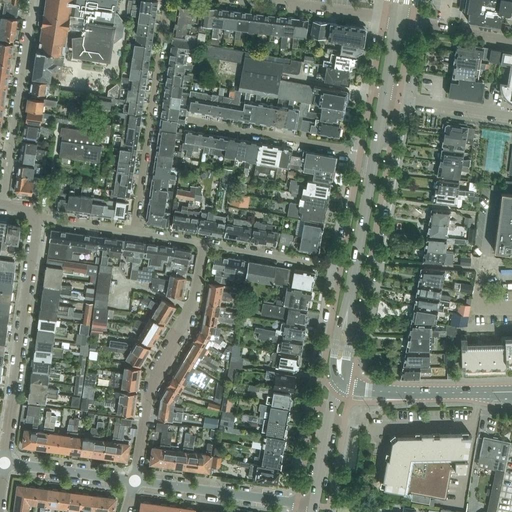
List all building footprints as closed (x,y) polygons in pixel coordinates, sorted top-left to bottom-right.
[(3,15),(12,16),(17,17),(19,3),(19,0),(0,0),(4,1),(3,9),(3,15)] [(64,55),(64,54),(63,54),(64,48),(67,30),(68,30),(70,17),(69,17),(71,0),(45,0),(44,14),(43,14),(43,16),(40,15),(39,24),(42,24),(41,26),(42,26),(38,49),(37,49),(36,51),(37,51),(36,56),(33,77),(35,78),(35,77),(49,79),(50,72),(61,73),(63,64),(64,55)] [(108,60),(108,56),(110,48),(122,38),(124,25),(117,13),(115,12),(116,0),(72,0),(65,48),(84,51),(83,57),(108,60)] [(132,4),(132,9),(131,10),(135,10),(156,13),(158,2),(144,0),(140,0),(140,5),(132,4)] [(511,0),(467,0),(471,5),(471,6),(469,6),(467,20),(468,20),(471,24),(470,25),(490,28),(499,30),(501,12),(511,13),(511,0)] [(184,38),(185,33),(187,21),(197,23),(199,12),(200,7),(180,4),(179,4),(177,6),(173,37),(184,38)] [(203,7),(201,26),(199,26),(196,43),(204,44),(205,33),(206,33),(207,30),(204,30),(205,28),(212,29),(213,29),(215,9),(213,9),(213,8),(206,7),(206,8),(203,7)] [(213,29),(212,29),(211,37),(215,38),(216,37),(218,37),(218,34),(219,27),(224,28),(225,28),(227,10),(215,9),(213,29)] [(138,22),(154,25),(156,13),(135,10),(134,17),(137,17),(137,15),(139,15),(138,22)] [(225,28),(224,28),(223,34),(228,35),(229,29),(236,29),(236,30),(238,12),(227,10),(225,28)] [(248,31),(250,13),(238,12),(236,30),(236,29),(234,39),(239,40),(240,30),(247,31),(248,31)] [(250,13),(248,31),(247,31),(246,38),(251,39),(252,32),(259,32),(261,15),(250,13)] [(259,32),(270,34),(271,34),(273,16),(261,15),(259,32)] [(271,34),(270,34),(269,40),(273,40),(274,34),(281,35),(282,35),(284,18),(273,16),(271,34)] [(0,21),(0,27),(15,30),(15,27),(16,27),(17,20),(17,19),(12,18),(1,17),(0,21)] [(282,35),(281,35),(280,47),(286,48),(287,36),(293,36),(294,37),(296,19),(294,19),(293,18),(290,17),(288,18),(284,18),(282,35)] [(306,38),(307,25),(308,20),(306,20),(305,19),(302,19),(300,20),(296,19),(294,37),(293,36),(292,47),(297,47),(298,37),(306,38)] [(134,22),(129,21),(129,26),(137,27),(136,33),(152,36),(154,25),(138,22),(134,22)] [(313,21),(312,25),(310,36),(328,39),(330,23),(313,21)] [(347,25),(338,24),(336,24),(330,23),(328,39),(339,41),(341,42),(363,45),(363,44),(364,37),(365,35),(365,29),(364,27),(359,27),(355,26),(347,25)] [(15,30),(0,27),(0,38),(13,40),(14,39),(14,40),(15,32),(14,32),(15,30)] [(134,33),(133,38),(135,38),(134,44),(151,47),(152,36),(136,33),(134,33)] [(183,41),(172,39),(170,51),(182,52),(183,41)] [(187,53),(194,54),(196,43),(183,41),(182,52),(170,51),(170,56),(169,61),(185,64),(186,56),(187,53)] [(8,44),(0,42),(0,53),(11,55),(12,51),(13,50),(13,47),(13,46),(13,44),(8,44)] [(349,56),(357,58),(358,54),(361,53),(363,45),(341,42),(339,52),(336,51),(336,49),(327,48),(326,52),(331,53),(349,56)] [(126,43),(125,48),(134,49),(133,56),(149,58),(151,47),(134,44),(126,43)] [(481,52),(482,47),(476,46),(477,46),(470,45),(459,43),(458,43),(456,44),(457,45),(456,53),(481,57),(481,52)] [(279,57),(268,55),(257,53),(246,51),(245,51),(218,46),(210,45),(205,44),(203,56),(235,62),(243,64),(239,83),(238,90),(241,91),(246,92),(250,93),(256,94),(262,95),(277,97),(280,80),(281,73),(282,73),(282,72),(289,73),(297,74),(300,73),(302,61),(279,57)] [(482,59),(488,60),(489,56),(490,49),(484,48),(482,59)] [(501,51),(491,49),(489,61),(499,63),(501,51)] [(499,63),(500,63),(500,65),(510,67),(505,94),(507,95),(511,96),(511,52),(501,51),(499,63)] [(0,53),(0,63),(10,65),(10,64),(11,63),(11,60),(11,59),(11,55),(0,53)] [(356,66),(357,58),(349,56),(331,53),(330,56),(329,61),(323,60),(322,65),(327,65),(351,70),(351,67),(355,66),(356,66)] [(453,64),(454,65),(479,69),(484,69),(485,63),(480,62),(481,57),(456,53),(455,53),(454,56),(453,64)] [(124,66),(131,67),(148,69),(149,58),(133,56),(132,56),(132,63),(124,62),(124,66)] [(185,68),(192,69),(193,65),(185,64),(169,61),(167,72),(184,75),(185,68)] [(0,74),(8,75),(9,71),(10,70),(10,68),(10,66),(10,65),(0,63),(0,74)] [(344,84),(348,85),(350,78),(349,78),(351,70),(327,65),(324,80),(344,84)] [(452,76),(477,80),(479,69),(454,65),(452,76)] [(148,69),(131,67),(124,66),(123,70),(131,71),(130,78),(146,81),(148,69)] [(182,86),(183,80),(192,82),(192,76),(184,75),(167,72),(166,83),(182,86)] [(8,75),(0,74),(0,84),(7,86),(7,84),(8,84),(8,81),(8,80),(8,75)] [(129,83),(128,89),(144,92),(146,81),(122,77),(121,82),(129,83)] [(456,77),(452,77),(449,95),(479,100),(482,81),(456,77)] [(346,97),(347,92),(280,80),(277,97),(278,97),(284,98),(289,99),(294,100),(301,101),(310,103),(322,105),(321,105),(343,109),(344,109),(345,102),(346,98),(346,97)] [(31,87),(30,92),(35,93),(46,95),(46,94),(48,94),(49,90),(50,83),(32,81),(32,82),(30,83),(30,86),(31,87)] [(121,81),(108,90),(107,97),(118,99),(119,99),(119,93),(120,88),(121,82),(121,81)] [(164,94),(188,98),(189,94),(181,93),(182,86),(166,83),(164,94)] [(217,116),(218,116),(220,116),(223,96),(224,88),(219,87),(218,95),(212,94),(211,102),(209,114),(213,115),(213,116),(217,117),(217,116)] [(120,88),(119,93),(126,94),(125,100),(143,103),(144,92),(128,89),(120,88)] [(79,93),(58,90),(58,96),(78,98),(79,93)] [(201,92),(190,90),(188,104),(188,105),(187,110),(198,112),(201,92)] [(241,120),(244,102),(239,101),(241,91),(238,90),(236,90),(235,90),(233,98),(231,118),(241,120)] [(201,92),(198,112),(209,114),(211,102),(206,101),(207,93),(201,92)] [(249,101),(250,93),(246,92),(244,102),(241,120),(252,121),(255,102),(249,101)] [(187,104),(188,98),(164,94),(163,105),(179,108),(180,103),(187,104)] [(262,97),(262,95),(256,94),(255,102),(252,121),(263,123),(266,104),(260,103),(261,97),(262,97)] [(92,95),(90,108),(110,111),(112,98),(92,95)] [(233,98),(223,96),(220,116),(231,118),(233,98)] [(284,98),(278,97),(277,106),(274,125),(284,127),(288,108),(282,107),(283,101),(284,101),(284,98)] [(56,107),(57,101),(44,99),(44,101),(34,99),(29,98),(28,104),(27,105),(27,107),(27,109),(27,110),(42,112),(43,105),(56,107)] [(123,111),(141,114),(143,103),(125,100),(119,99),(118,99),(117,103),(124,104),(123,111)] [(300,110),(296,109),(293,109),(294,100),(289,99),(288,108),(284,127),(296,129),(300,110)] [(307,117),(308,111),(309,109),(310,103),(301,101),(300,107),(300,110),(296,129),(300,130),(302,120),(303,116),(307,117)] [(263,123),(274,125),(277,106),(266,104),(263,123)] [(81,107),(70,105),(68,119),(79,121),(81,107)] [(161,117),(177,119),(178,119),(179,112),(183,112),(183,115),(186,115),(187,109),(179,108),(163,105),(161,117)] [(308,111),(307,117),(315,118),(322,120),(322,119),(332,121),(337,122),(338,118),(342,119),(344,110),(343,110),(343,109),(321,105),(321,113),(308,111)] [(42,112),(27,110),(26,116),(25,119),(26,120),(25,122),(30,123),(40,125),(41,117),(54,119),(55,114),(42,112)] [(141,115),(136,115),(125,113),(123,125),(138,127),(139,125),(140,125),(141,115)] [(82,118),(81,126),(89,127),(94,127),(95,122),(95,120),(82,118)] [(177,119),(176,121),(161,118),(159,127),(160,127),(160,130),(176,132),(177,123),(182,124),(182,125),(184,125),(185,120),(178,119),(177,119)] [(300,130),(310,132),(317,133),(339,137),(340,127),(339,127),(339,123),(321,120),(322,120),(315,118),(315,122),(302,120),(300,130)] [(62,136),(59,156),(99,162),(101,146),(99,145),(99,141),(108,142),(111,124),(95,122),(94,127),(89,127),(89,131),(61,127),(60,135),(62,136)] [(53,128),(30,125),(25,124),(24,128),(23,129),(23,132),(24,133),(23,135),(39,138),(40,132),(52,133),(53,128)] [(473,140),(475,128),(447,124),(445,126),(444,135),(469,139),(473,140)] [(122,137),(138,139),(139,129),(138,129),(138,127),(123,125),(122,137)] [(176,132),(160,130),(160,132),(159,132),(158,141),(174,144),(175,138),(183,139),(183,135),(184,133),(176,132)] [(185,130),(184,130),(184,133),(183,135),(183,139),(181,148),(187,149),(186,155),(191,156),(192,150),(195,132),(185,130)] [(203,148),(206,134),(195,132),(192,150),(198,151),(199,148),(203,148)] [(205,163),(206,153),(213,154),(217,136),(206,134),(203,148),(201,162),(205,163)] [(444,135),(442,146),(443,146),(443,149),(464,152),(465,143),(469,143),(472,144),(473,140),(472,139),(469,139),(444,135)] [(213,154),(224,156),(227,137),(217,136),(213,154)] [(138,139),(122,137),(120,149),(135,151),(135,149),(136,149),(138,139)] [(227,137),(224,156),(235,158),(238,139),(227,137)] [(245,161),(249,141),(238,139),(235,158),(233,165),(238,166),(239,160),(245,161)] [(37,143),(22,141),(22,142),(21,143),(21,145),(22,146),(21,151),(47,155),(48,150),(36,148),(37,143)] [(157,150),(157,153),(173,155),(181,156),(182,151),(174,150),(174,144),(158,141),(156,150),(157,150)] [(250,162),(256,163),(259,143),(249,141),(245,161),(244,167),(249,168),(250,162)] [(270,145),(259,143),(256,163),(254,171),(259,172),(265,173),(270,145)] [(265,173),(270,174),(271,170),(277,171),(281,147),(270,145),(265,173)] [(290,162),(291,155),(292,149),(281,147),(277,171),(276,173),(281,174),(282,168),(288,169),(290,162)] [(120,149),(119,155),(110,154),(109,158),(118,160),(134,162),(136,153),(135,153),(135,151),(120,149)] [(471,160),(462,160),(464,152),(443,149),(443,150),(441,149),(441,150),(440,162),(439,162),(469,166),(470,162),(471,160)] [(333,170),(334,162),(332,162),(333,160),(333,157),(335,157),(335,156),(307,151),(303,150),(302,157),(291,155),(290,162),(299,164),(315,167),(333,170)] [(20,160),(20,161),(24,162),(34,163),(35,157),(44,158),(44,157),(47,157),(47,155),(21,151),(20,156),(19,156),(19,159),(20,160)] [(156,155),(154,164),(171,167),(172,155),(173,155),(157,153),(157,155),(156,155)] [(109,158),(108,163),(118,165),(117,171),(132,173),(132,171),(133,171),(134,162),(118,160),(109,158)] [(34,163),(24,162),(20,161),(19,165),(18,169),(17,170),(17,172),(18,174),(18,175),(33,177),(34,172),(36,173),(38,163),(34,163)] [(437,175),(459,178),(460,171),(469,172),(469,166),(439,162),(437,174),(437,175)] [(154,174),(153,176),(175,180),(176,175),(170,174),(171,168),(170,168),(171,167),(154,164),(153,174),(154,174)] [(332,173),(332,171),(333,171),(333,170),(315,167),(299,164),(298,169),(314,172),(313,179),(326,181),(327,181),(331,182),(332,173)] [(226,169),(224,181),(231,182),(232,173),(232,170),(226,169)] [(131,175),(132,173),(117,171),(115,183),(131,185),(132,176),(131,175)] [(39,187),(44,187),(45,179),(40,178),(33,177),(18,175),(17,177),(16,178),(16,181),(17,182),(15,190),(17,192),(25,193),(26,194),(29,195),(30,194),(32,194),(34,182),(40,183),(39,187)] [(175,180),(153,176),(153,178),(152,178),(151,188),(167,191),(167,190),(168,183),(174,184),(175,180)] [(307,180),(306,187),(303,187),(304,185),(296,184),(297,180),(291,179),(289,190),(292,190),(328,197),(330,184),(307,180)] [(458,189),(459,182),(436,180),(435,188),(434,191),(467,195),(469,195),(478,196),(479,191),(476,191),(469,190),(458,189)] [(247,184),(233,182),(232,190),(245,192),(247,184)] [(469,182),(469,190),(476,191),(477,183),(469,182)] [(129,197),(129,196),(128,196),(129,194),(130,194),(131,185),(115,183),(113,194),(117,195),(129,197)] [(190,191),(177,189),(175,197),(193,201),(194,200),(196,186),(191,185),(190,191)] [(201,201),(202,196),(200,195),(202,187),(196,186),(194,200),(201,201)] [(78,212),(81,196),(74,195),(75,188),(70,187),(69,194),(67,210),(69,210),(69,211),(78,212)] [(167,191),(151,188),(149,198),(150,198),(150,200),(165,203),(166,197),(172,198),(173,191),(167,190),(167,191)] [(299,197),(298,204),(300,205),(303,205),(325,209),(326,209),(328,197),(292,190),(291,196),(299,197)] [(434,194),(433,203),(437,203),(456,205),(457,198),(464,199),(464,197),(466,197),(467,195),(434,191),(434,194)] [(69,194),(62,193),(57,192),(54,209),(64,210),(64,209),(67,210),(69,194)] [(511,253),(511,193),(501,192),(494,251),(511,253)] [(231,196),(229,204),(241,206),(243,195),(233,193),(232,196),(231,196)] [(104,199),(102,216),(112,217),(112,216),(114,216),(116,201),(117,195),(113,194),(112,200),(104,199)] [(90,213),(93,198),(81,196),(78,212),(88,214),(88,213),(90,213)] [(93,198),(90,213),(92,213),(92,214),(102,216),(104,199),(93,198)] [(149,202),(147,211),(147,212),(169,215),(164,213),(165,203),(150,200),(150,202),(149,202)] [(116,201),(114,216),(116,217),(116,218),(126,219),(128,203),(116,201)] [(325,209),(303,205),(300,205),(298,204),(289,203),(287,215),(323,222),(325,209)] [(181,211),(174,210),(171,227),(181,229),(181,228),(184,229),(183,229),(184,229),(187,210),(188,207),(182,205),(181,211)] [(449,219),(450,211),(436,210),(431,209),(429,223),(454,226),(454,225),(455,220),(449,219)] [(186,230),(196,231),(199,214),(199,212),(187,210),(184,229),(186,229),(186,230)] [(214,212),(208,211),(208,213),(201,212),(201,214),(198,232),(208,233),(210,233),(210,234),(214,214),(214,212)] [(148,224),(154,224),(168,226),(168,221),(169,215),(147,212),(146,221),(145,221),(148,224)] [(210,234),(212,234),(222,236),(226,216),(214,214),(210,234)] [(234,218),(234,220),(228,219),(225,231),(224,236),(234,238),(236,238),(236,239),(240,219),(234,218)] [(246,220),(240,219),(236,239),(237,239),(237,238),(239,239),(249,241),(252,224),(250,221),(246,221),(246,220)] [(323,223),(318,223),(298,219),(295,235),(301,236),(301,238),(310,240),(312,233),(321,235),(321,232),(322,232),(323,223)] [(6,222),(0,221),(0,238),(2,239),(0,248),(1,248),(5,249),(8,224),(6,224),(6,222)] [(263,243),(266,224),(260,223),(259,221),(256,221),(254,223),(254,224),(253,228),(251,241),(260,243),(261,242),(263,243)] [(0,254),(0,255),(10,257),(15,258),(15,253),(16,253),(16,251),(17,251),(18,245),(17,244),(17,239),(18,240),(19,232),(18,232),(19,230),(20,230),(21,224),(14,223),(14,224),(11,224),(11,225),(8,224),(5,249),(1,248),(1,249),(0,254)] [(448,229),(453,230),(460,230),(461,226),(454,225),(454,226),(429,223),(427,236),(455,238),(455,236),(446,235),(448,229)] [(275,245),(277,232),(272,231),(272,227),(272,225),(266,224),(263,243),(265,243),(265,244),(275,245)] [(476,229),(470,228),(469,228),(468,240),(475,240),(476,229)] [(62,243),(63,231),(51,230),(49,241),(50,241),(62,243)] [(73,244),(75,233),(63,231),(62,243),(73,244)] [(72,251),(84,252),(87,235),(75,233),(73,244),(72,251)] [(281,233),(280,238),(279,243),(288,245),(289,239),(293,240),(293,241),(298,242),(297,249),(318,253),(320,244),(319,244),(321,235),(312,233),(310,240),(301,238),(301,236),(295,235),(281,233)] [(97,251),(99,237),(87,235),(84,252),(85,253),(91,253),(91,250),(97,251)] [(465,239),(455,238),(427,236),(426,236),(426,241),(424,249),(447,251),(447,250),(445,250),(446,242),(451,243),(465,244),(465,239)] [(97,251),(102,251),(102,255),(108,256),(111,238),(99,237),(97,251)] [(120,258),(123,240),(111,238),(108,256),(120,258)] [(125,260),(132,261),(135,242),(124,240),(123,245),(122,253),(126,254),(125,260)] [(73,244),(62,243),(50,241),(47,256),(71,259),(72,253),(72,251),(73,244)] [(131,269),(138,270),(139,262),(140,256),(144,257),(146,244),(135,242),(132,261),(131,269)] [(152,272),(153,272),(154,264),(155,264),(158,246),(146,244),(144,257),(149,257),(148,267),(147,271),(152,272)] [(161,265),(162,262),(166,262),(169,247),(158,246),(155,264),(161,265)] [(166,262),(165,274),(170,275),(175,276),(180,249),(169,247),(166,262)] [(180,249),(175,276),(185,277),(186,271),(187,269),(183,269),(184,263),(189,263),(191,251),(180,249)] [(422,262),(452,264),(453,251),(450,251),(447,251),(424,249),(423,258),(422,262)] [(216,268),(214,281),(221,283),(226,257),(215,255),(212,268),(216,268)] [(226,257),(221,283),(226,283),(227,277),(229,278),(229,276),(234,277),(235,272),(234,272),(236,259),(226,257)] [(470,266),(470,258),(460,257),(460,265),(470,266)] [(15,261),(0,258),(0,269),(14,271),(15,264),(14,263),(14,261),(15,261)] [(92,283),(95,283),(97,265),(48,258),(47,266),(46,266),(47,266),(47,268),(45,268),(44,276),(62,278),(62,272),(73,274),(73,271),(85,273),(85,275),(91,276),(91,275),(93,275),(92,283)] [(244,280),(247,266),(248,261),(236,259),(234,272),(235,272),(239,273),(238,279),(244,280)] [(248,261),(245,278),(273,284),(275,266),(276,266),(248,261)] [(107,265),(100,264),(99,273),(111,275),(112,266),(107,265)] [(275,266),(273,284),(280,285),(281,285),(291,287),(311,290),(313,282),(315,273),(294,269),(288,268),(275,266)] [(443,284),(445,270),(427,269),(422,268),(422,269),(421,268),(421,269),(418,284),(442,288),(443,284)] [(0,279),(11,282),(12,279),(13,279),(14,271),(0,269),(0,279)] [(130,279),(137,280),(138,270),(131,269),(130,279)] [(138,270),(137,280),(144,281),(145,271),(142,270),(138,270)] [(145,271),(144,281),(151,282),(151,277),(152,272),(147,271),(145,271)] [(110,284),(111,275),(99,273),(97,282),(110,284)] [(151,277),(151,282),(152,282),(183,288),(184,285),(185,285),(186,278),(185,278),(185,277),(175,276),(170,275),(169,280),(151,277)] [(62,278),(44,276),(43,284),(45,284),(44,287),(71,290),(72,286),(61,284),(62,278)] [(0,290),(12,292),(13,284),(11,284),(11,282),(0,279),(0,290)] [(108,294),(110,284),(97,282),(97,289),(101,289),(100,293),(108,294)] [(151,290),(157,292),(158,288),(165,289),(166,288),(167,288),(166,294),(182,297),(183,297),(184,290),(183,290),(183,288),(152,282),(151,290)] [(223,292),(224,285),(210,283),(209,285),(208,285),(208,288),(208,289),(208,293),(239,298),(240,295),(223,292)] [(460,283),(459,291),(472,293),(474,285),(460,283)] [(449,301),(450,296),(441,294),(442,288),(418,284),(418,285),(416,295),(449,301)] [(286,287),(284,297),(284,300),(281,300),(277,299),(276,305),(292,308),(293,306),(301,307),(306,308),(308,299),(310,300),(311,291),(291,287),(281,285),(280,285),(280,286),(286,287)] [(41,297),(59,299),(60,293),(70,295),(71,290),(44,287),(44,289),(42,289),(41,297)] [(108,301),(108,294),(100,293),(101,289),(97,289),(95,300),(108,301)] [(0,301),(9,302),(9,300),(11,300),(12,292),(0,290),(0,301)] [(205,301),(206,302),(206,303),(220,305),(221,299),(232,301),(231,302),(238,303),(239,298),(208,293),(207,298),(206,298),(205,301)] [(444,305),(448,306),(449,301),(416,295),(414,305),(414,306),(438,310),(442,311),(444,305)] [(74,307),(69,306),(58,305),(59,299),(41,297),(40,305),(42,305),(42,307),(74,312),(74,307)] [(175,307),(163,299),(162,299),(159,304),(151,300),(150,303),(170,315),(172,313),(172,314),(176,308),(175,307)] [(107,309),(108,301),(95,300),(94,307),(107,309)] [(0,311),(9,313),(10,305),(8,305),(9,302),(0,301),(0,311)] [(170,315),(150,303),(148,306),(155,311),(151,316),(165,324),(166,324),(170,318),(169,318),(170,315)] [(220,306),(220,305),(206,303),(206,304),(205,305),(204,308),(205,309),(204,313),(231,317),(232,312),(225,310),(226,307),(220,306)] [(276,305),(270,304),(263,303),(261,314),(287,319),(286,321),(294,323),(294,322),(301,323),(306,324),(307,315),(306,315),(307,311),(302,310),(292,308),(276,305)] [(458,307),(456,314),(464,315),(468,316),(470,305),(465,304),(462,304),(461,308),(458,307)] [(438,310),(414,306),(411,322),(411,323),(411,324),(436,324),(438,310)] [(56,320),(57,314),(73,316),(74,312),(42,307),(41,310),(40,310),(39,317),(56,320)] [(107,309),(94,307),(93,319),(104,321),(107,321),(109,309),(107,309)] [(8,321),(9,313),(0,311),(0,322),(6,323),(6,321),(8,321)] [(231,317),(204,313),(203,317),(202,318),(202,321),(203,322),(202,323),(217,325),(217,320),(235,323),(236,318),(231,317)] [(451,325),(456,325),(456,326),(467,326),(469,316),(468,316),(464,315),(456,314),(452,313),(450,325),(451,325)] [(56,320),(39,317),(38,325),(39,325),(39,328),(65,332),(66,327),(55,326),(56,320)] [(139,320),(137,323),(158,336),(159,335),(158,335),(161,332),(162,331),(164,329),(163,327),(164,326),(150,317),(146,324),(139,320)] [(104,321),(93,319),(91,328),(103,329),(104,321)] [(276,329),(276,331),(275,335),(282,336),(283,336),(303,339),(305,327),(305,326),(281,322),(280,330),(276,329)] [(79,333),(82,334),(88,335),(90,325),(89,324),(83,323),(81,323),(79,333)] [(158,336),(137,323),(135,327),(142,331),(138,337),(152,346),(153,344),(154,344),(156,341),(156,340),(158,336)] [(217,325),(202,323),(202,324),(201,325),(201,327),(201,328),(201,329),(200,333),(212,340),(219,345),(223,338),(220,335),(221,328),(221,327),(216,326),(217,325)] [(451,325),(450,325),(446,325),(446,331),(431,330),(431,325),(411,324),(410,325),(411,325),(409,332),(409,333),(409,335),(435,336),(451,336),(451,325)] [(65,332),(39,328),(39,330),(37,330),(36,338),(54,340),(54,334),(65,336),(65,332)] [(91,332),(90,335),(90,340),(98,341),(99,332),(91,332)] [(194,341),(207,348),(228,361),(229,350),(226,348),(223,353),(209,345),(212,340),(200,333),(199,332),(199,333),(198,334),(196,336),(196,337),(194,341)] [(300,354),(303,341),(282,338),(282,336),(275,335),(264,333),(259,332),(258,338),(278,342),(276,350),(295,353),(300,354)] [(81,344),(90,345),(90,340),(90,335),(88,335),(82,334),(81,344)] [(409,335),(409,336),(408,342),(407,342),(407,343),(406,350),(406,351),(431,351),(431,343),(434,343),(435,336),(409,335)] [(460,335),(461,366),(467,366),(467,370),(468,370),(468,369),(477,369),(477,366),(481,366),(481,370),(482,370),(482,368),(491,368),(491,366),(496,366),(496,369),(496,368),(505,368),(505,361),(506,361),(506,359),(511,359),(511,362),(511,361),(511,338),(500,339),(501,346),(490,346),(490,339),(486,340),(486,346),(467,347),(466,335),(460,335)] [(63,348),(53,346),(54,340),(36,338),(35,346),(36,346),(36,349),(63,352),(63,348)] [(110,341),(109,346),(130,349),(145,358),(147,355),(148,354),(150,352),(149,350),(150,349),(146,346),(136,340),(133,345),(125,344),(125,342),(110,339),(110,341)] [(189,350),(218,367),(220,363),(204,354),(207,348),(194,341),(194,342),(193,342),(191,345),(191,346),(189,350)] [(90,345),(81,344),(79,354),(88,355),(90,345)] [(244,358),(235,356),(237,345),(233,344),(231,356),(230,360),(243,362),(244,358)] [(125,358),(137,365),(139,367),(140,365),(142,365),(143,363),(143,361),(145,358),(130,349),(109,346),(103,346),(102,349),(112,351),(117,352),(117,351),(128,353),(125,358)] [(63,352),(36,349),(36,351),(34,351),(33,359),(51,361),(51,355),(62,356),(63,352)] [(218,367),(189,350),(187,354),(186,354),(184,356),(185,358),(184,358),(183,359),(183,361),(187,364),(195,368),(196,367),(196,366),(200,360),(213,369),(216,370),(218,367)] [(296,370),(298,368),(298,367),(298,364),(299,364),(299,363),(298,363),(297,360),(298,356),(293,355),(273,351),(271,353),(271,356),(272,359),(277,360),(276,367),(296,370)] [(428,365),(429,365),(429,353),(424,353),(411,353),(406,353),(405,353),(403,365),(408,365),(428,365)] [(455,367),(454,353),(443,354),(444,367),(455,367)] [(51,361),(33,359),(32,367),(34,367),(33,369),(60,373),(60,369),(50,367),(51,361)] [(243,362),(230,360),(229,366),(227,379),(234,380),(236,367),(242,368),(243,362)] [(195,368),(187,364),(183,361),(176,373),(174,373),(173,375),(173,377),(185,385),(190,386),(192,382),(198,385),(204,388),(211,378),(195,368)] [(140,369),(137,368),(124,366),(123,373),(103,370),(102,374),(108,375),(111,375),(111,376),(139,379),(139,375),(140,374),(141,372),(140,371),(140,369)] [(431,372),(431,367),(403,367),(401,379),(419,379),(420,372),(431,372)] [(60,373),(33,369),(33,372),(31,372),(30,380),(48,382),(49,376),(59,377),(60,373)] [(274,373),(274,371),(267,369),(265,377),(275,379),(273,388),(292,392),(292,390),(294,389),(294,386),(293,384),(294,377),(274,373)] [(97,373),(86,372),(84,384),(95,386),(97,373)] [(137,390),(137,389),(138,388),(139,387),(139,384),(138,383),(139,379),(111,376),(110,380),(110,386),(137,390)] [(195,393),(196,390),(196,389),(190,386),(185,385),(173,377),(172,377),(170,381),(169,381),(167,384),(168,385),(167,386),(168,386),(180,393),(183,388),(195,393)] [(57,394),(58,389),(47,388),(48,382),(30,380),(29,387),(31,388),(31,390),(57,394)] [(82,397),(90,398),(93,399),(95,386),(84,384),(82,397)] [(180,394),(180,393),(168,386),(167,388),(165,388),(164,391),(164,392),(160,399),(175,401),(176,401),(181,402),(182,400),(178,397),(180,394)] [(290,394),(285,393),(273,391),(274,389),(260,386),(260,387),(259,391),(269,393),(268,395),(267,395),(265,402),(288,406),(289,407),(291,405),(292,400),(291,398),(289,397),(290,394)] [(29,401),(34,401),(45,403),(46,397),(57,398),(57,394),(31,390),(30,393),(29,392),(28,400),(29,400),(29,401)] [(137,394),(120,391),(119,397),(107,396),(107,400),(106,400),(135,404),(136,400),(137,399),(137,396),(136,395),(137,394)] [(80,397),(74,396),(72,396),(71,406),(78,407),(80,397)] [(222,408),(228,409),(230,397),(224,396),(222,408)] [(159,403),(159,404),(159,408),(183,412),(184,408),(174,407),(175,401),(160,399),(159,400),(159,403)] [(135,404),(106,400),(106,405),(117,407),(116,413),(133,415),(134,414),(135,413),(135,410),(134,408),(135,404)] [(207,407),(219,410),(220,405),(208,402),(207,407)] [(264,404),(263,410),(265,410),(264,417),(268,417),(268,418),(267,418),(267,419),(286,422),(287,422),(286,422),(286,421),(288,420),(289,420),(289,416),(287,414),(288,413),(289,409),(284,408),(269,405),(264,404)] [(34,448),(37,431),(38,420),(40,406),(28,405),(26,415),(34,416),(33,419),(32,430),(25,430),(24,430),(23,437),(24,437),(23,446),(23,447),(32,448),(32,447),(34,447),(34,448)] [(183,412),(159,408),(158,413),(157,413),(157,416),(157,417),(157,418),(171,421),(172,414),(183,416),(183,412)] [(43,432),(37,431),(34,448),(43,449),(44,448),(46,449),(50,421),(51,415),(51,411),(46,410),(43,432)] [(222,411),(220,422),(230,424),(232,413),(222,411)] [(249,415),(248,420),(263,423),(262,431),(266,431),(266,432),(284,436),(284,434),(286,433),(287,429),(285,428),(285,426),(286,427),(286,422),(267,419),(267,418),(249,415)] [(129,440),(125,439),(123,437),(125,425),(131,426),(132,419),(127,419),(121,418),(120,422),(119,431),(115,458),(117,459),(117,460),(126,461),(126,460),(128,451),(129,451),(130,444),(129,444),(129,439),(129,440)] [(218,419),(211,418),(210,427),(217,428),(218,419)] [(48,450),(57,451),(60,434),(53,433),(55,421),(50,421),(46,449),(48,449),(48,450)] [(154,431),(162,431),(160,448),(153,447),(152,447),(151,454),(152,455),(150,463),(150,464),(159,465),(160,464),(162,465),(166,437),(167,431),(168,424),(156,422),(154,431)] [(66,435),(60,434),(57,451),(66,453),(66,452),(69,452),(73,425),(68,424),(66,435)] [(84,433),(77,432),(78,425),(73,425),(69,452),(71,452),(71,453),(80,455),(83,437),(83,438),(84,433)] [(89,438),(83,438),(83,437),(80,455),(89,456),(89,455),(92,455),(96,428),(91,427),(89,438)] [(94,456),(103,458),(106,441),(99,440),(101,428),(96,428),(92,455),(94,455),(94,456)] [(112,458),(115,458),(119,431),(115,430),(114,430),(112,442),(106,441),(103,458),(112,459),(112,458)] [(176,450),(170,449),(172,432),(167,431),(166,437),(162,465),(164,465),(164,466),(173,467),(176,450)] [(182,451),(176,450),(173,467),(182,469),(183,468),(185,468),(190,435),(191,433),(185,432),(182,451)] [(386,458),(382,481),(385,481),(383,488),(404,491),(412,493),(412,497),(411,501),(429,504),(430,499),(430,496),(446,499),(451,470),(455,471),(466,470),(472,435),(470,435),(468,435),(467,435),(462,435),(462,433),(439,434),(439,436),(433,436),(433,434),(421,434),(421,436),(415,436),(402,436),(397,436),(392,441),(391,446),(390,452),(389,459),(386,458)] [(285,438),(281,437),(266,435),(259,434),(258,439),(261,440),(260,449),(282,452),(284,444),(285,438)] [(193,453),(194,441),(195,436),(190,435),(185,468),(187,468),(187,469),(196,470),(199,454),(193,453)] [(481,449),(480,455),(496,459),(494,469),(495,469),(499,470),(504,471),(506,461),(510,443),(483,437),(482,442),(481,449)] [(210,455),(212,444),(207,443),(205,454),(199,454),(196,470),(205,472),(206,471),(208,471),(211,455),(210,455)] [(215,449),(214,455),(225,457),(226,451),(215,449)] [(280,467),(281,461),(282,452),(260,449),(259,457),(255,456),(254,462),(261,463),(280,467)] [(496,459),(479,455),(477,465),(494,469),(496,459)] [(212,467),(213,467),(220,468),(220,463),(221,458),(213,456),(212,462),(212,467)] [(248,462),(240,461),(239,465),(249,467),(249,471),(248,476),(255,478),(259,479),(268,481),(268,480),(276,482),(276,480),(278,479),(279,476),(277,474),(278,472),(276,472),(277,468),(272,467),(258,465),(258,464),(248,462)] [(495,469),(494,477),(502,479),(504,471),(499,470),(495,469)] [(495,511),(502,479),(494,477),(486,511),(495,511)] [(14,510),(14,511),(28,511),(30,504),(34,505),(37,487),(28,486),(28,487),(26,486),(26,485),(25,485),(18,484),(16,486),(13,510),(13,509),(13,510),(14,510)] [(37,487),(34,505),(40,506),(39,511),(44,511),(48,489),(45,489),(45,488),(37,487)] [(48,489),(44,511),(49,511),(51,507),(57,508),(59,490),(50,489),(50,490),(48,489)] [(67,511),(70,492),(68,492),(68,491),(59,490),(57,508),(62,509),(62,511),(67,511)] [(72,511),(73,510),(79,511),(81,493),(73,492),(73,493),(70,492),(67,511),(72,511)] [(90,511),(92,495),(90,495),(90,494),(81,493),(79,511),(78,511),(90,511)] [(101,511),(104,496),(95,495),(95,496),(92,495),(90,511),(101,511)] [(114,511),(115,507),(114,507),(115,499),(115,498),(106,496),(106,497),(104,497),(104,496),(101,511),(114,511)] [(153,511),(155,504),(151,504),(151,503),(142,501),(142,502),(141,502),(140,511),(139,511),(153,511)]
